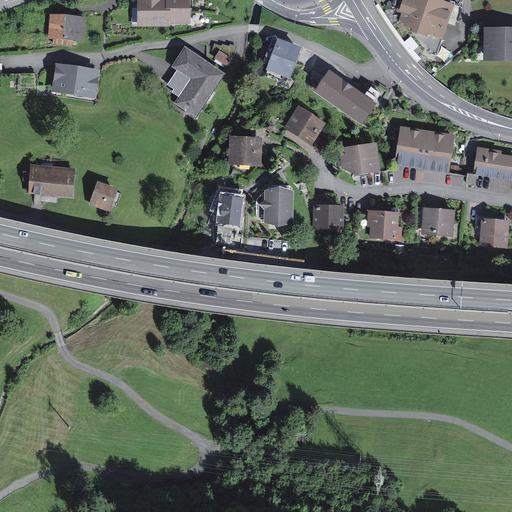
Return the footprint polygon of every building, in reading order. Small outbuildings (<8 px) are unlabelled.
[(187,0),(133,0),(134,22),(188,21),(187,0)] [(450,8),(426,0),(402,0),(399,9),(405,11),(402,19),(408,22),(407,26),(440,37),(450,8)] [(52,18),(51,38),(82,40),(83,20),(52,18)] [(511,31),(486,31),(486,59),(511,59),(511,31)] [(279,43),(268,71),(288,78),(298,50),(279,43)] [(230,62),(233,54),(221,48),(217,56),(230,62)] [(221,78),(185,51),(174,66),(180,71),(169,86),(182,96),(178,102),(194,114),(221,78)] [(58,68),(55,92),(93,97),(96,73),(58,68)] [(329,75),(317,92),(362,123),(374,105),(329,75)] [(298,111),(286,128),(310,144),(321,126),(298,111)] [(395,138),(389,171),(445,180),(451,147),(395,138)] [(232,141),(230,164),(258,165),(260,143),(232,141)] [(372,144),(331,147),(334,178),(374,175),(372,144)] [(511,159),(471,153),(466,184),(511,192),(511,159)] [(33,167),(31,188),(77,192),(79,172),(33,167)] [(98,185),(91,205),(109,211),(115,191),(98,185)] [(291,194),(261,191),(257,229),(287,232),(291,194)] [(336,213),(297,209),(294,243),(333,247),(336,213)] [(445,217),(405,212),(400,250),(440,255),(445,217)] [(351,216),(348,254),(385,256),(387,218),(351,216)] [(506,228),(464,223),(460,257),(502,261),(506,228)]
